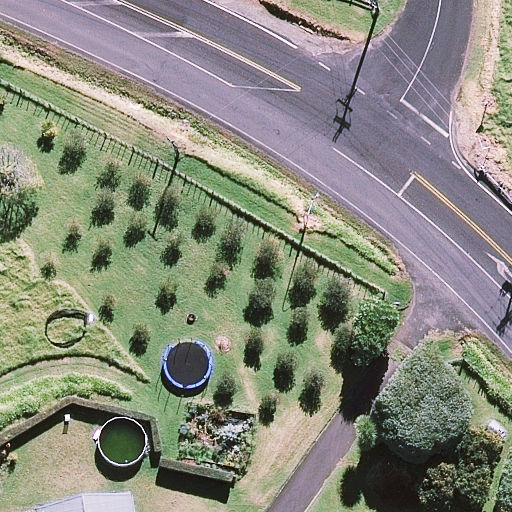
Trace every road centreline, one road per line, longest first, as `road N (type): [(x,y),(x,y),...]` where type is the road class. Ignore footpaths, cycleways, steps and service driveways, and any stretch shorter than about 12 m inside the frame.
road 1 (unclassified): [(53,0),(175,49),(376,164)]
road 2 (unclassified): [(376,164),(511,284)]
road 3 (unclassified): [(436,0),(431,39),(376,164)]
